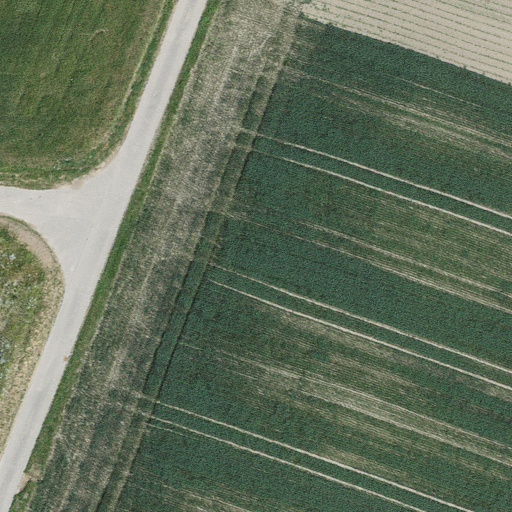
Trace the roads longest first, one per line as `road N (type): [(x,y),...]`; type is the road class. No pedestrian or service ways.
road 1 (track): [(212,0),(15,511)]
road 2 (track): [(0,206),(128,218)]
